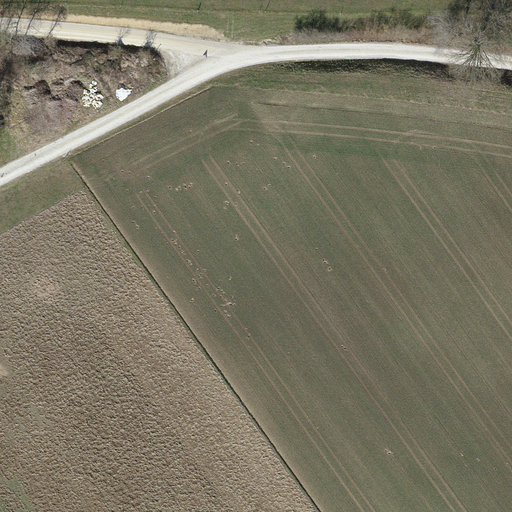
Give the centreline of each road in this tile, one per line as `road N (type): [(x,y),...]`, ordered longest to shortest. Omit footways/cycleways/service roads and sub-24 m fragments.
road 1 (track): [(511,65),(420,53),(245,52),(0,178)]
road 2 (track): [(245,52),(0,26)]
